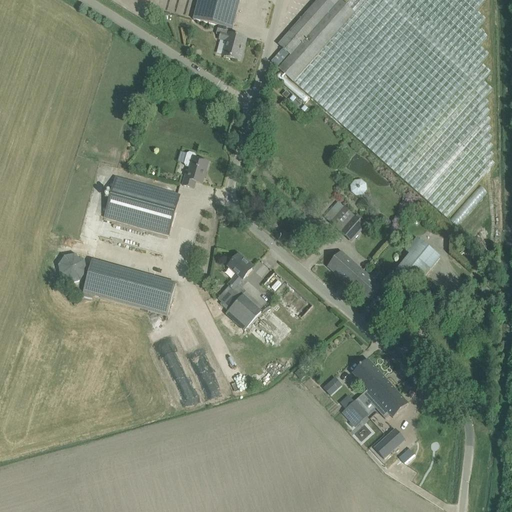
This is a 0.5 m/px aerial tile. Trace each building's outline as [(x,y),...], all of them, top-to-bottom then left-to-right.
[(198,0),(195,10),(193,20),(218,27),(231,30),(232,31),(239,5),(240,0),(198,0)] [(476,11),(484,2),(481,0),(349,0),(345,5),(338,0),(319,0),(279,46),(291,56),(279,69),(447,218),(495,164),(490,160),(494,155),(490,151),(494,147),(489,142),(493,138),(488,134),(492,129),(487,125),(491,120),(486,116),(490,112),(486,107),(490,103),(484,99),(492,90),(483,81),(491,72),(481,64),(489,55),(479,46),(487,37),(478,29),(486,20),(476,11)] [(230,35),(231,30),(218,27),(216,35),(220,36),(219,40),(228,42),(224,57),(240,62),(242,54),(240,53),(244,39),(230,35)] [(292,95),(287,100),(305,116),(310,111),(292,95)] [(195,160),(196,157),(194,154),(189,153),(186,154),(183,164),(185,167),(191,169),(188,178),(185,177),(182,187),(194,190),(195,183),(202,185),(208,163),(195,160)] [(180,196),(170,193),(115,178),(104,218),(169,236),(180,196)] [(361,180),(355,181),(350,186),(351,192),(356,197),(363,196),(367,191),(366,185),(361,180)] [(458,228),(488,193),(481,186),(450,221),(458,228)] [(351,242),(367,223),(357,214),(355,217),(345,209),(331,225),(351,242)] [(103,222),(99,237),(167,255),(170,242),(125,229),(125,228),(103,222)] [(438,259),(425,248),(416,240),(405,253),(408,255),(396,271),(402,276),(415,287),(438,259)] [(362,272),(361,271),(341,253),(328,268),(350,287),(362,272)] [(76,255),(65,257),(58,267),(61,278),(70,284),(81,281),(87,272),(85,261),(76,255)] [(243,280),(246,277),(252,270),(244,262),(245,261),(238,256),(228,267),(237,275),(228,286),(233,290),(242,280),(243,280)] [(176,284),(93,261),(83,294),(167,318),(176,284)] [(362,272),(350,287),(368,303),(381,289),(362,272)] [(270,273),(263,286),(274,292),(281,279),(270,273)] [(498,297),(491,291),(485,285),(479,291),(493,303),(498,297)] [(259,315),(232,293),(223,302),(231,309),(225,315),(244,332),(259,315)] [(91,308),(94,299),(82,295),(79,304),(91,308)] [(269,308),(258,318),(280,341),(291,331),(269,308)] [(346,410),(342,414),(343,414),(344,414),(350,421),(350,422),(355,428),(362,422),(358,417),(372,405),(385,420),(390,415),(393,419),(408,405),(368,361),(353,375),(368,391),(354,403),(346,410)] [(327,387),(324,390),(330,396),(333,393),(327,387)] [(395,430),(374,450),(384,460),(405,441),(395,430)]
